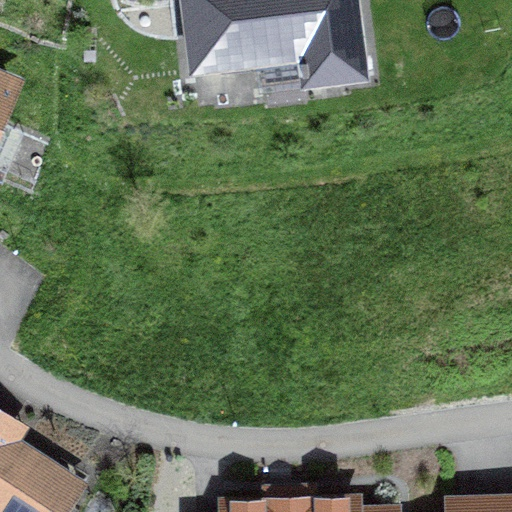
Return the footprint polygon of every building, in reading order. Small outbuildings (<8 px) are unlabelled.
[(370,73),(361,0),(179,0),(188,68),(296,55),(300,81),(370,73)] [(0,130),(26,74),(0,62),(0,130)] [(0,511),(67,511),(89,478),(22,434),(30,422),(0,403),(0,511)] [(218,509),(184,510),(183,511),(401,511),(401,499),(365,500),(364,489),(318,490),(318,478),(263,480),(264,491),(218,493),(218,509)] [(443,511),(511,511),(511,488),(443,490),(443,511)]
